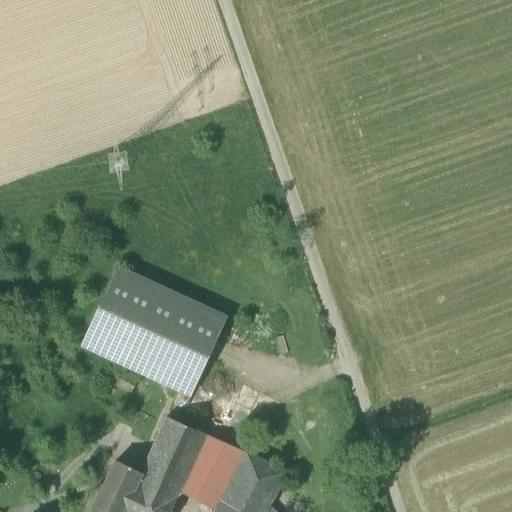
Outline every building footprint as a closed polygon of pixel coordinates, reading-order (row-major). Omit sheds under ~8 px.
[(116,272),(82,345),(191,395),(225,322),(116,272)] [(138,381),(117,369),(108,384),(129,396),(138,381)] [(160,511),(173,511),(181,496),(207,437),(167,419),(142,476),(144,477),(134,500),(160,511)] [(181,496),(213,511),(216,511),(248,455),(207,437),(181,496)] [(216,511),(266,511),(269,507),(288,473),(248,455),(216,511)] [(94,511),(160,511),(134,500),(144,477),(142,476),(116,463),(92,511),(94,511)]
